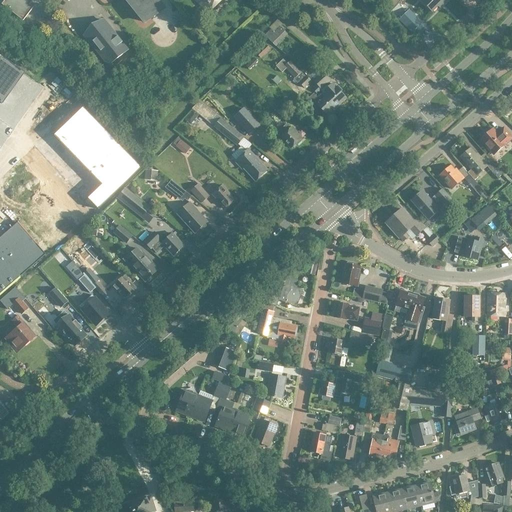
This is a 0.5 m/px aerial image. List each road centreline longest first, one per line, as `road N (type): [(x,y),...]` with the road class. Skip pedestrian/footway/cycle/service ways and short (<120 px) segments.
road 1 (residential): [(388,90),(121,328)]
road 2 (residential): [(285,499),(511,436)]
road 3 (secondary): [(146,359),(321,207)]
road 4 (residential): [(346,229),(511,80)]
road 5 (residential): [(284,486),(324,273)]
road 6 (secondary): [(0,488),(146,359)]
road 7 (residential): [(104,419),(284,486)]
road 8 (residential): [(511,270),(431,275),(346,229)]
road 9 (secondary): [(321,207),(356,191),(430,124)]
road 10 (secondary): [(407,115),(342,175),(321,207)]
road 11 (secondary): [(511,17),(424,99)]
